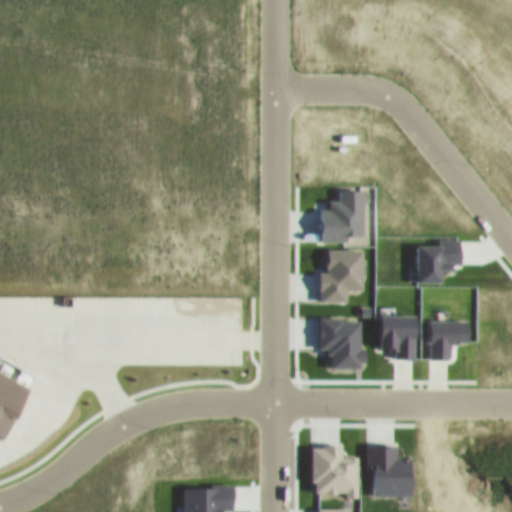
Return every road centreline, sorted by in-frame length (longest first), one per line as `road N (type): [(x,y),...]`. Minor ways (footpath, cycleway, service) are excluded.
road 1 (residential): [(0,498),(60,469),(137,413),(184,402),(511,398)]
road 2 (residential): [(270,511),(273,0)]
road 3 (residential): [(511,236),(395,90),(365,81),(273,81)]
